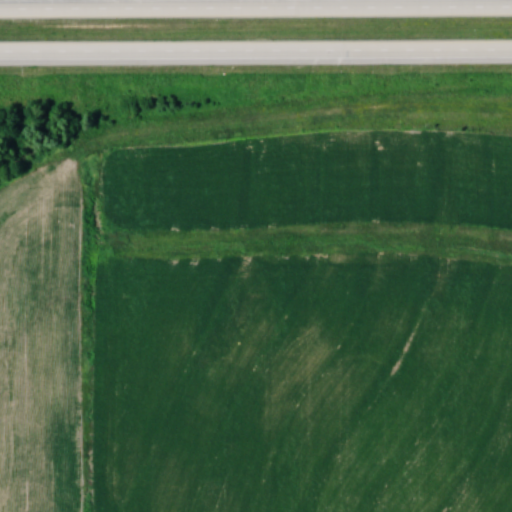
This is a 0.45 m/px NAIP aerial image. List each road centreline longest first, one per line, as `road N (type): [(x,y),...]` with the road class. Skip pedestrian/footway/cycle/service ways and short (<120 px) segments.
road 1 (trunk): [(0,57),(511,54)]
road 2 (trunk): [(511,10),(0,8)]
